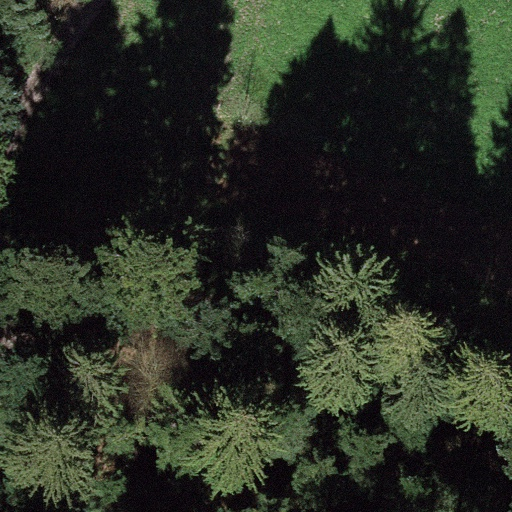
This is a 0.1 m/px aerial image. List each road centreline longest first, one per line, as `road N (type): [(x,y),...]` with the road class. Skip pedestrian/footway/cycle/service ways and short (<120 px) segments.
road 1 (track): [(0,217),(125,359),(224,511)]
road 2 (track): [(84,0),(17,97),(0,104)]
